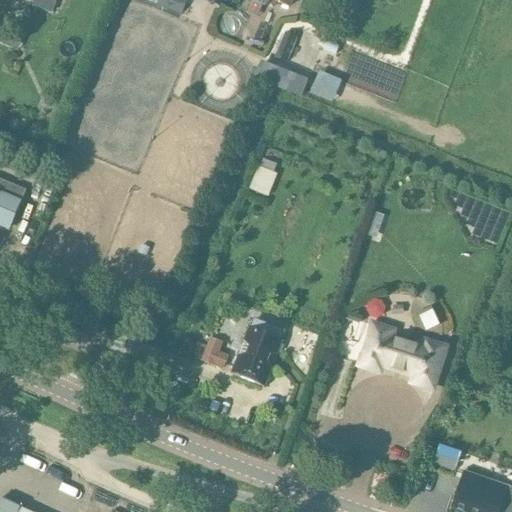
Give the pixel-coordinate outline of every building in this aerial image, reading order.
[(56,0),(34,0),(32,7),(51,15),(56,0)] [(140,0),(163,9),(178,15),(179,15),(184,0),(140,0)] [(268,0),(267,2),(288,11),(292,0),(268,0)] [(297,38),(284,33),(274,59),(287,64),(297,38)] [(253,181),(248,192),(267,199),(271,188),(253,181)] [(0,228),(8,232),(14,218),(16,213),(21,202),(1,194),(0,193),(0,228)] [(370,224),(366,234),(376,237),(379,228),(370,224)] [(265,389),(272,371),(267,365),(270,357),(278,356),(283,343),(282,342),(286,332),(253,320),(232,376),(231,375),(231,377),(265,391),(266,389),(265,389)] [(390,341),(393,334),(373,327),(359,367),(380,374),(382,366),(415,377),(412,385),(432,391),(446,351),(425,344),(423,352),(390,341)] [(223,370),(228,357),(220,353),(223,344),(211,340),(203,362),(223,370)] [(454,499),(449,511),(451,511),(511,511),(511,489),(507,488),(508,487),(504,486),(463,472),(454,499)] [(23,511),(1,502),(0,505),(0,511),(23,511)]
